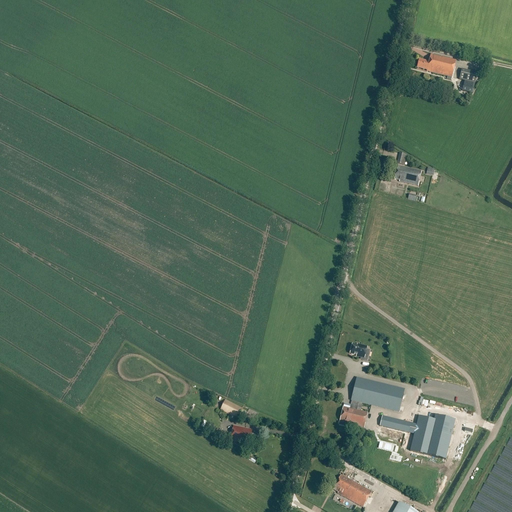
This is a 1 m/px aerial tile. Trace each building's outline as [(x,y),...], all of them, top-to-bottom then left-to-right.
[(426,70),(426,71),(429,72),(451,78),(456,61),(430,55),(428,62),(418,59),(416,67),(426,70)] [(464,92),(475,94),(480,74),(464,70),(461,80),(467,81),(464,92)] [(399,154),(397,164),(404,166),(406,155),(399,154)] [(394,180),(399,181),(399,182),(418,186),(421,172),(397,166),(394,180)] [(352,345),(350,354),(351,354),(351,355),(355,356),(355,355),(356,355),(356,357),(364,359),(367,347),(359,345),(359,347),(352,345)] [(405,390),(356,378),(351,401),(349,410),(343,408),(338,425),(344,426),(345,423),(363,429),(367,415),(356,412),(359,403),(399,413),(405,390)] [(225,400),(220,410),(237,419),(242,409),(225,400)] [(412,424),(382,416),(380,426),(394,430),(409,434),(412,424)] [(430,456),(438,422),(418,417),(410,451),(430,456)] [(233,426),(230,440),(249,444),(249,443),(257,445),(259,439),(250,437),(252,430),(233,426)] [(338,493),(336,495),(362,509),(370,493),(340,476),(332,491),(336,493),(336,492),(338,493)] [(415,511),(398,502),(392,511),(415,511)]
